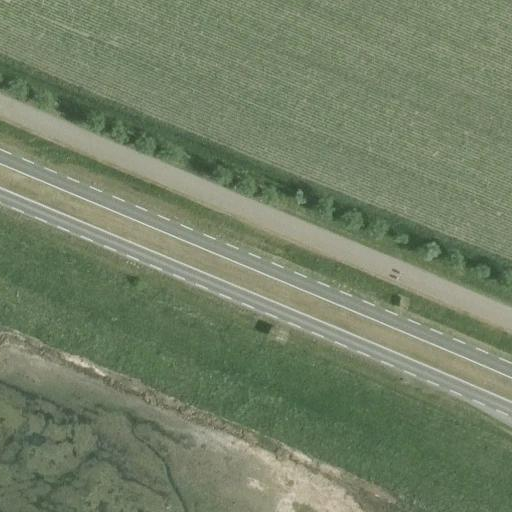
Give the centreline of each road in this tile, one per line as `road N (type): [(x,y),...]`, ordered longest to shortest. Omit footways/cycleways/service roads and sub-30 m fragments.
road 1 (secondary): [(0,197),(511,413)]
road 2 (unclassified): [(511,320),(0,105)]
road 3 (secondary): [(511,372),(0,157)]
